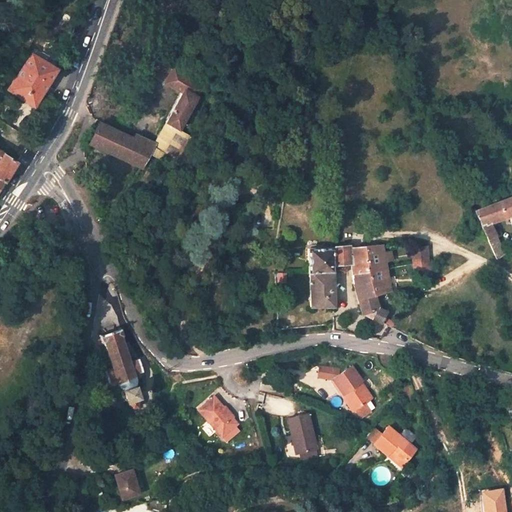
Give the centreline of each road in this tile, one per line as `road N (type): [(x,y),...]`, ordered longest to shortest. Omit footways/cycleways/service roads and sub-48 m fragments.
road 1 (unclassified): [(87,245),(112,267),(146,334),(172,359),(344,339),(511,382)]
road 2 (track): [(173,511),(185,481),(205,472),(295,470),(324,477),(357,500),(385,504),(409,496),(428,478),(436,428),(405,352)]
road 3 (tertiary): [(87,245),(88,319),(59,459),(29,511)]
road 4 (primary): [(40,161),(111,0)]
